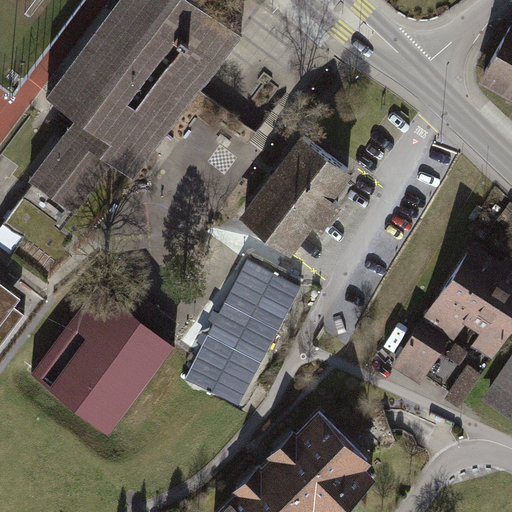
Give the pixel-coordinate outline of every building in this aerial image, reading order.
[(243,27),(205,0),(113,0),(48,90),(78,112),(32,176),(78,210),(112,163),(132,177),(243,27)] [(511,14),(474,79),(511,100),(511,14)] [(353,164),(300,128),(243,213),(292,246),(312,217),(326,227),(345,199),(334,192),(353,164)] [(499,260),(468,240),(386,366),(417,386),(448,337),(451,340),(463,322),(479,333),(471,346),(489,358),(511,322),(511,259),(503,254),(499,260)] [(0,345),(25,313),(13,304),(21,293),(0,276),(0,345)] [(177,344),(98,285),(33,371),(112,430),(177,344)] [(511,350),(478,400),(511,423),(511,350)] [(479,375),(465,365),(441,398),(456,408),(479,375)] [(232,497),(216,511),(339,511),(370,481),(361,472),(367,466),(315,415),(294,436),(290,432),(263,459),(265,461),(258,469),(255,465),(228,493),(232,497)]
